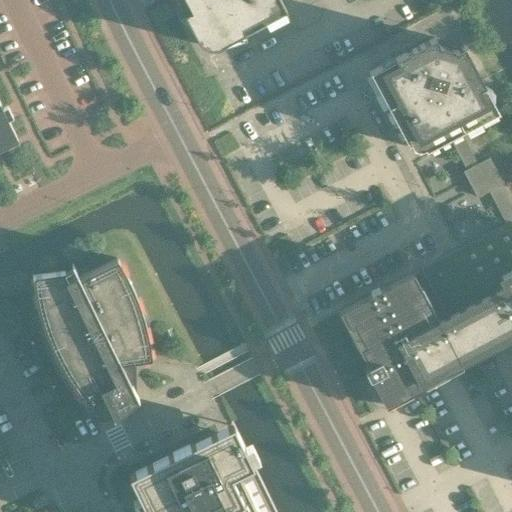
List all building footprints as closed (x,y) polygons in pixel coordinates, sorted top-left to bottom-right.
[(175,0),(196,38),(197,40),(199,42),(201,44),(203,45),(205,46),(207,47),(210,48),(212,48),(214,48),(217,47),(219,47),(221,46),(286,12),(279,0),(175,0)] [(507,223),(511,220),(511,213),(498,186),(501,184),(489,161),(477,167),(459,133),(498,112),(463,47),(455,51),(438,46),(434,38),(394,59),(394,58),(385,58),(380,66),(368,72),(407,146),(419,140),(425,151),(451,137),(468,171),(464,173),(477,197),(490,190),(507,223)] [(3,110),(0,104),(0,145),(16,137),(3,110)] [(511,220),(507,223),(420,269),(446,319),(438,324),(456,358),(471,351),(473,353),(506,336),(504,333),(511,329),(511,220)] [(79,393),(84,400),(102,391),(114,416),(113,418),(114,418),(137,398),(137,399),(138,399),(120,362),(151,357),(150,349),(149,341),(147,333),(146,325),(143,317),(141,310),(138,302),(135,294),(132,287),(129,279),(125,272),(121,265),(117,258),(79,276),(72,263),(71,264),(73,267),(65,271),(64,270),(32,275),(33,286),(35,294),(37,303),(39,311),(41,319),(43,327),(46,335),(49,343),(53,350),(57,358),(61,365),(65,372),(69,379),(74,386),(79,393)] [(460,366),(456,358),(438,324),(412,274),(380,291),(378,288),(370,293),(371,295),(339,312),(368,366),(363,369),(369,380),(371,379),(385,406),(460,366)] [(257,511),(238,472),(246,468),(252,465),(232,424),(129,474),(147,511),(155,511),(163,508),(165,511),(257,511)]
